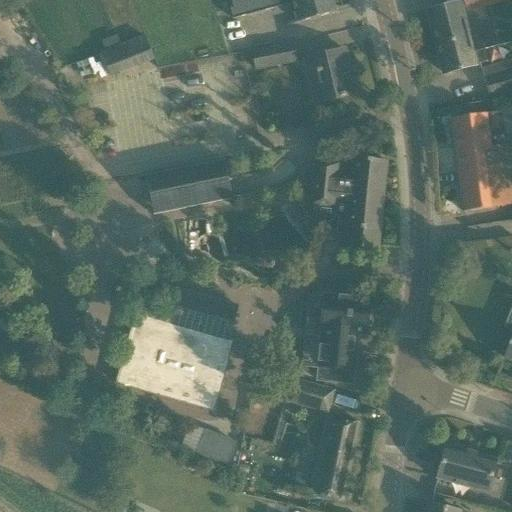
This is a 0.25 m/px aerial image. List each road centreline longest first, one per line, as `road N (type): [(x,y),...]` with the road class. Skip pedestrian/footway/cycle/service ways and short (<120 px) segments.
road 1 (tertiary): [(401,381),(417,196),(383,0)]
road 2 (unclassified): [(382,511),(401,381)]
